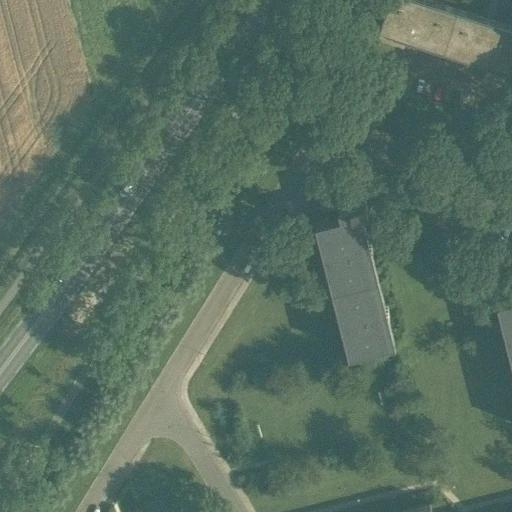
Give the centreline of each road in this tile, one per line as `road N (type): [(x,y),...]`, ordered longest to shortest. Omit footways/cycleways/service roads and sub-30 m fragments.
road 1 (primary): [(0,366),(256,0)]
road 2 (residential): [(162,400),(306,158),(330,138)]
road 3 (residential): [(511,209),(330,138)]
road 4 (residential): [(91,511),(162,400)]
road 5 (residential): [(230,511),(162,400)]
road 6 (residential): [(511,94),(397,53)]
